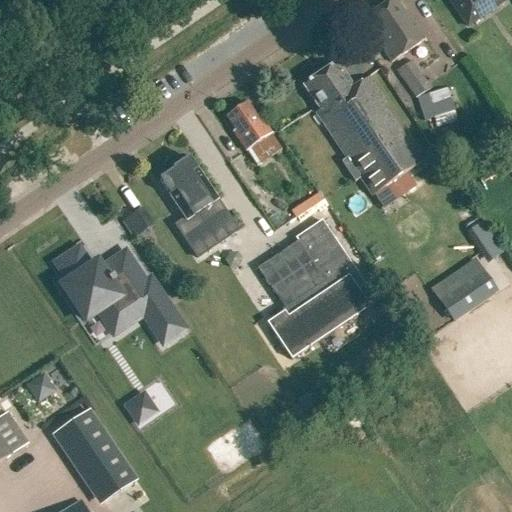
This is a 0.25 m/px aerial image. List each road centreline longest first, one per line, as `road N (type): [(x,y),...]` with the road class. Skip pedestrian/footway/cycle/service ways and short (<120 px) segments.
road 1 (unclassified): [(0,222),(329,0)]
road 2 (secondary): [(0,85),(126,0)]
